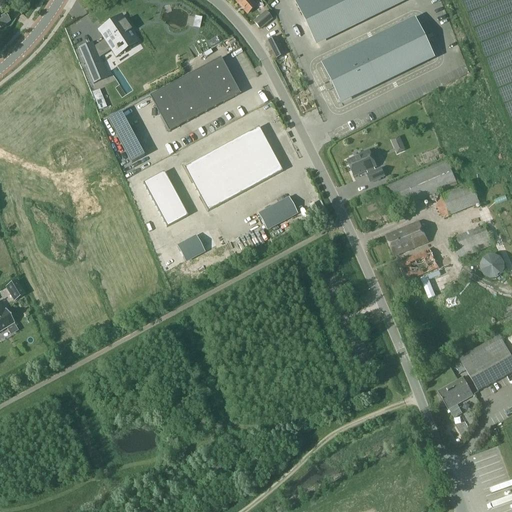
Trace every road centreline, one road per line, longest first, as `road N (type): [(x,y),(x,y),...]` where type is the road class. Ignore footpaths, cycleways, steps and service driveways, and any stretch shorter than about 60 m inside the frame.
road 1 (unclassified): [(461,511),(344,220)]
road 2 (unclassified): [(216,0),(266,60),(344,220)]
road 3 (residential): [(5,64),(89,271)]
road 4 (track): [(240,511),(336,434),(417,396)]
road 5 (track): [(290,251),(350,393),(387,378)]
road 6 (unknown): [(312,58),(423,0)]
